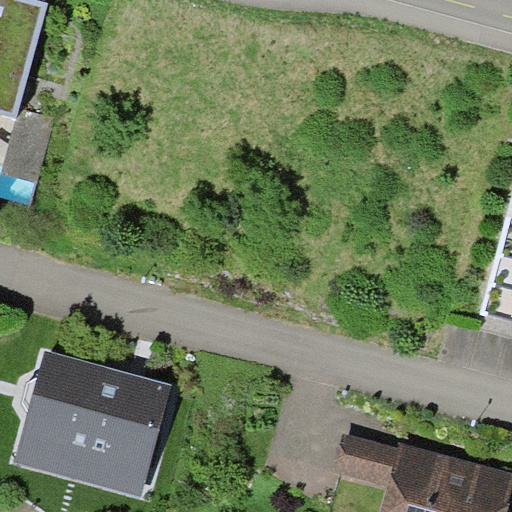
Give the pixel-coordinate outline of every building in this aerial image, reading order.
[(48,4),(32,0),(0,0),(0,114),(16,119),(19,108),(48,4)] [(55,118),(19,108),(16,119),(1,172),(37,182),(55,118)] [(511,192),(479,314),(511,321),(511,192)] [(140,497),(171,383),(45,349),(14,463),(140,497)] [(387,485),(397,447),(344,432),(334,471),(387,485)] [(505,511),(511,488),(511,472),(399,442),(397,447),(387,485),(379,511),(505,511)]
